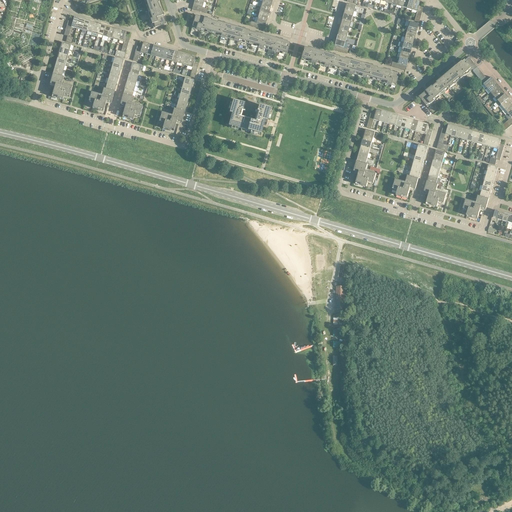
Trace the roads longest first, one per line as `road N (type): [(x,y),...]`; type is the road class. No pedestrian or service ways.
road 1 (tertiary): [(511,277),(0,132)]
road 2 (residential): [(498,200),(481,231),(338,191),(363,97)]
road 3 (residential): [(41,74),(34,105),(185,148)]
road 4 (residential): [(363,97),(212,56)]
road 5 (residential): [(277,0),(270,25),(331,43),(344,0)]
